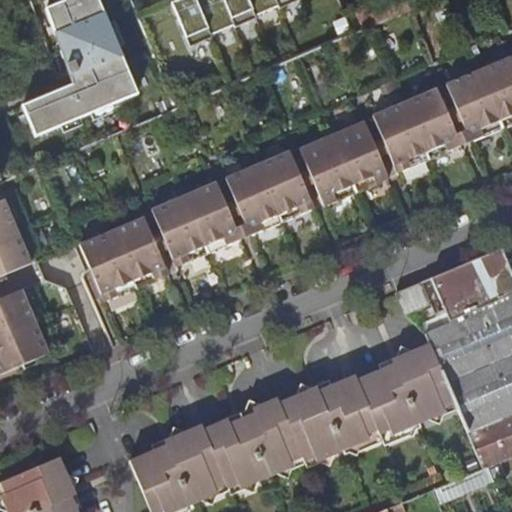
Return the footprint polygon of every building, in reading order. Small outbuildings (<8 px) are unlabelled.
[(75,81),(21,104),(36,139),(139,95),(99,0),(63,0),(64,1),(45,9),(75,81)] [(277,2),(281,0),(184,0),(170,6),(185,41),(207,32),(209,38),(233,28),(231,21),(252,12),(255,19),(280,8),(277,2)] [(382,0),(356,11),(364,30),(411,10),(406,0),(382,0)] [(406,0),(411,10),(434,0),(406,0)] [(446,86),(471,143),(511,125),(511,61),(511,59),(446,86)] [(373,117),(398,174),(461,147),(437,90),(373,117)] [(300,151),(324,208),(389,180),(365,123),(300,151)] [(225,179),(250,236),(314,209),(290,152),(225,179)] [(152,210),(176,267),(240,240),(216,183),(152,210)] [(0,201),(0,278),(31,265),(3,200),(0,201)] [(80,245),(104,303),(169,276),(144,218),(80,245)] [(432,287),(448,325),(511,297),(511,277),(504,258),(511,255),(511,245),(419,285),(429,308),(419,313),(424,326),(437,320),(424,290),(432,287)] [(407,290),(417,314),(422,326),(424,326),(419,313),(429,308),(419,285),(407,290)] [(0,299),(0,374),(49,354),(21,290),(0,299)] [(395,295),(406,319),(417,314),(407,290),(395,295)] [(433,345),(431,346),(442,373),(478,455),(479,456),(480,456),(486,471),(488,470),(511,459),(511,299),(428,335),(433,345)] [(431,346),(430,345),(402,357),(404,361),(355,382),(353,378),(305,398),(303,394),(278,405),(276,401),(252,411),(254,415),(229,426),(227,422),(203,431),(201,427),(176,437),(178,442),(129,463),(149,511),(176,511),(180,505),(213,491),(212,488),(222,484),(224,488),(234,484),(235,487),(289,465),(287,462),(297,457),(300,463),(311,458),(313,461),(346,446),(354,450),(369,443),(366,437),(376,433),(378,437),(388,432),(390,437),(404,431),(407,424),(443,409),(442,406),(453,401),(441,373),(442,373),(431,346)] [(75,511),(64,486),(68,484),(58,460),(2,483),(7,493),(3,495),(10,511),(75,511)]
